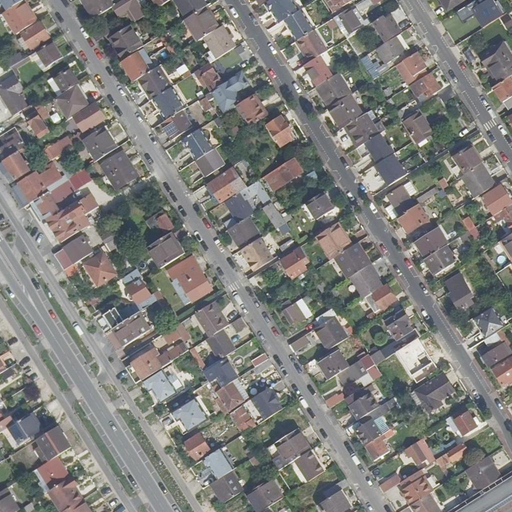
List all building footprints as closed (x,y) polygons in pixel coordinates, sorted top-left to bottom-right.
[(82,0),(94,19),(112,8),(124,0),(82,0)] [(144,0),(124,0),(112,8),(118,17),(127,11),(134,24),(146,16),(140,7),(146,3),(144,0)] [(152,0),(158,9),(171,0),(152,0)] [(173,0),(186,20),(206,8),(207,7),(202,0),(173,0)] [(271,0),(266,4),(271,12),(273,11),(281,24),(286,21),(302,11),(305,9),(301,3),(297,6),(292,0),(271,0)] [(325,0),(334,13),(352,1),(351,0),(325,0)] [(400,6),(396,0),(390,0),(390,1),(395,9),(400,6)] [(440,0),(448,12),(466,0),(440,0)] [(484,27),(503,15),(492,0),(490,0),(474,10),(484,27)] [(492,0),(503,15),(504,17),(509,13),(500,0),(492,0)] [(31,16),(33,15),(24,1),(4,14),(17,35),(36,23),(31,16)] [(206,8),(214,21),(216,19),(208,6),(207,7),(206,8)] [(206,8),(186,20),(200,42),(204,39),(219,29),(214,21),(206,8)] [(363,30),(352,12),(350,9),(334,19),(347,40),(351,37),(363,30)] [(356,10),(352,12),(363,30),(367,27),(356,10)] [(300,40),(315,31),(302,11),(286,21),(292,30),(293,29),(295,33),(300,40)] [(383,17),(373,23),(386,44),(397,37),(400,35),(403,33),(392,17),(386,20),(383,17)] [(41,25),(24,35),(33,49),(50,39),(41,25)] [(112,38),(111,38),(119,51),(118,52),(123,60),(144,47),(131,26),(112,38)] [(236,48),(223,27),(219,29),(204,39),(213,52),(205,57),(210,65),(236,48)] [(165,33),(170,40),(176,36),(172,29),(165,33)] [(315,31),(300,40),(297,42),(304,52),(305,51),(308,55),(312,62),(320,57),(328,52),(315,31)] [(108,32),(96,40),(99,46),(111,38),(112,38),(108,32)] [(170,60),(179,55),(170,40),(165,33),(159,37),(166,48),(164,50),(170,60)] [(457,37),(461,44),(468,40),(463,33),(457,37)] [(397,37),(406,52),(410,50),(400,35),(397,37)] [(351,37),(347,40),(360,60),(364,58),(351,37)] [(406,52),(397,37),(386,44),(377,50),(386,65),(406,52)] [(347,40),(340,45),(353,65),(360,60),(347,40)] [(37,52),(47,67),(47,68),(62,58),(52,42),(37,52)] [(482,63),(505,48),(502,44),(479,58),(482,63)] [(482,63),(485,68),(488,67),(500,84),(510,78),(511,76),(511,58),(505,48),(482,63)] [(163,49),(154,56),(157,61),(167,55),(163,49)] [(37,52),(32,55),(42,70),(47,67),(37,52)] [(418,53),(403,62),(404,63),(413,78),(428,68),(418,53)] [(135,82),(150,73),(138,54),(124,63),(135,82)] [(184,81),(192,75),(179,55),(170,60),(184,81)] [(7,63),(10,69),(22,62),(18,56),(7,63)] [(360,60),(374,81),(390,70),(386,65),(377,71),(367,56),(364,58),(360,60)] [(10,69),(15,76),(18,73),(16,69),(30,60),(28,57),(22,62),(10,69)] [(333,78),(320,57),(312,62),(305,67),(318,87),(333,78)] [(407,82),(413,78),(404,63),(398,68),(407,82)] [(213,92),(223,86),(210,65),(192,75),(195,80),(198,78),(204,87),(209,85),(213,92)] [(488,67),(485,68),(497,86),(500,84),(488,67)] [(64,94),(77,86),(80,85),(70,69),(54,78),(55,79),(64,94)] [(431,73),(411,86),(415,93),(420,102),(421,102),(441,89),(431,73)] [(241,74),(223,86),(213,92),(226,114),(237,107),(239,106),(242,104),(235,94),(248,86),(241,74)] [(333,78),(318,87),(316,88),(329,109),(350,95),(352,95),(338,74),(333,78)] [(0,85),(0,91),(1,92),(3,97),(15,116),(21,112),(28,108),(19,94),(24,91),(24,90),(15,76),(0,85)] [(497,86),(495,87),(509,111),(511,109),(511,81),(510,78),(500,84),(497,86)] [(64,94),(55,79),(49,83),(58,98),(64,94)] [(70,121),(82,113),(80,109),(89,104),(88,104),(77,86),(64,94),(58,98),(56,99),(57,100),(70,121)] [(154,100),(168,121),(183,111),(189,107),(181,93),(178,95),(174,87),(154,100)] [(452,89),(440,97),(445,104),(457,96),(452,89)] [(418,103),(420,102),(415,93),(412,95),(418,103)] [(262,104),(256,95),(242,104),(239,106),(247,120),(250,118),(254,125),(266,118),(259,106),(262,104)] [(350,95),(329,109),(342,130),(345,128),(364,116),(350,95)] [(213,109),(207,99),(200,103),(206,113),(213,109)] [(108,119),(97,103),(82,113),(92,128),(108,119)] [(269,116),(262,104),(259,106),(266,118),(269,116)] [(41,139),(51,132),(38,111),(34,106),(33,105),(28,108),(21,112),(26,120),(28,118),(41,139)] [(247,120),(239,106),(237,107),(250,128),(254,125),(250,118),(247,120)] [(51,132),(56,129),(43,108),(38,111),(51,132)] [(400,122),(403,121),(411,115),(407,108),(395,115),(400,122)] [(205,118),(209,125),(219,118),(213,109),(206,113),(208,117),(205,118)] [(411,115),(403,121),(417,144),(434,133),(419,110),(411,115)] [(193,128),(183,111),(168,121),(162,124),(173,141),(193,128)] [(358,149),(366,144),(380,135),(367,114),(364,116),(345,128),(358,149)] [(288,124),(273,134),(282,147),(293,140),(289,134),(293,132),(288,124)] [(84,141),(97,162),(118,149),(105,128),(86,139),(84,141)] [(64,153),(84,141),(86,139),(82,132),(70,141),(68,138),(58,144),(64,153)] [(197,133),(183,141),(188,149),(190,147),(198,161),(213,152),(207,142),(204,144),(197,133)] [(0,150),(0,155),(4,162),(25,149),(27,147),(19,135),(13,139),(15,142),(0,150)] [(55,159),(64,153),(58,144),(58,143),(48,150),(55,159)] [(358,149),(355,151),(360,158),(371,151),(366,144),(358,149)] [(482,165),(483,164),(473,148),(455,159),(465,175),(482,165)] [(0,164),(0,168),(10,185),(30,172),(22,157),(28,154),(25,149),(4,162),(0,164)] [(253,150),(248,153),(252,159),(257,156),(253,150)] [(213,152),(198,161),(196,162),(206,178),(210,175),(214,181),(225,174),(221,168),(224,166),(214,151),(213,152)] [(387,152),(366,166),(376,181),(397,167),(387,152)] [(123,153),(102,167),(117,190),(138,177),(123,153)] [(295,159),(265,178),(275,193),(304,174),(295,159)] [(20,185),(31,203),(41,197),(68,180),(66,176),(62,178),(53,165),(38,174),(37,174),(20,185)] [(482,196),(496,187),(482,165),(465,175),(462,177),(477,199),(482,196)] [(226,203),(248,189),(234,167),(225,174),(226,176),(210,186),(222,205),(226,203)] [(78,174),(84,185),(91,181),(84,170),(78,174)] [(59,245),(90,226),(84,216),(97,209),(89,195),(61,213),(57,206),(64,202),(62,199),(84,185),(78,174),(68,180),(41,197),(52,214),(43,219),(47,225),(56,240),(59,245)] [(441,175),(436,178),(443,189),(448,186),(441,175)] [(249,218),(258,213),(249,200),(257,194),(266,208),(273,203),(260,181),(248,189),(226,203),(235,217),(225,224),(229,231),(249,218)] [(409,182),(402,186),(409,197),(415,193),(409,182)] [(495,216),(501,212),(511,205),(511,202),(500,184),(496,187),(482,196),(495,216)] [(387,196),(396,211),(399,215),(400,216),(415,207),(409,197),(402,186),(387,196)] [(417,199),(420,204),(439,191),(436,187),(417,199)] [(439,191),(420,204),(419,204),(420,206),(399,219),(409,234),(427,223),(453,206),(443,189),(439,191)] [(323,194),(307,204),(318,221),(333,211),(323,194)] [(52,214),(41,197),(31,203),(28,205),(38,222),(43,219),(52,214)] [(266,208),(264,209),(277,229),(286,223),(283,219),(273,203),(266,208)] [(511,205),(501,212),(511,228),(511,205)] [(457,211),(453,206),(427,223),(430,228),(457,211)] [(387,217),(390,221),(399,215),(396,211),(387,217)] [(163,212),(147,222),(154,233),(161,229),(165,234),(173,228),(163,212)] [(290,214),(283,219),(286,223),(286,224),(294,219),(290,214)] [(474,240),(481,237),(472,216),(465,219),(474,240)] [(104,217),(90,226),(59,245),(57,246),(60,253),(69,268),(93,253),(85,240),(109,225),(104,217)] [(249,218),(229,231),(238,245),(258,233),(249,218)] [(353,247),(338,224),(317,238),(331,261),(335,259),(353,247)] [(56,240),(47,225),(42,228),(51,243),(56,240)] [(117,226),(112,229),(117,237),(122,234),(117,226)] [(446,247),(449,245),(438,229),(416,243),(426,259),(446,247)] [(171,233),(148,248),(161,269),(185,254),(171,233)] [(511,234),(503,240),(511,254),(511,234)] [(299,244),(295,237),(279,247),(284,254),(299,244)] [(121,244),(118,238),(106,245),(111,252),(116,249),(119,254),(125,250),(121,244)] [(242,251),(255,272),(278,258),(273,249),(269,251),(261,239),(242,251)] [(126,241),(121,244),(125,250),(131,259),(136,256),(126,241)] [(349,280),(351,278),(370,266),(372,265),(358,244),(353,247),(335,259),(349,280)] [(51,250),(65,271),(69,268),(60,253),(57,246),(51,250)] [(446,247),(426,259),(436,275),(456,262),(446,247)] [(301,248),(294,252),(296,255),(284,262),(294,279),(306,270),(304,266),(310,262),(301,248)] [(103,254),(86,266),(99,287),(117,275),(103,254)] [(179,279),(194,302),(212,291),(191,258),(168,273),(173,281),(178,278),(179,279)] [(373,294),(383,287),(370,266),(351,278),(365,299),(366,299),(373,294)] [(123,279),(143,311),(158,301),(144,280),(138,270),(123,279)] [(316,271),(310,274),(317,285),(323,281),(316,271)] [(459,275),(446,284),(453,293),(450,295),(461,313),(472,306),(471,303),(475,300),(459,275)] [(188,305),(194,302),(179,279),(173,283),(188,305)] [(329,291),(323,281),(317,285),(323,294),(329,291)] [(373,294),(366,299),(376,315),(397,301),(388,286),(374,295),(373,294)] [(334,289),(329,292),(340,310),(345,307),(334,289)] [(86,303),(89,309),(103,300),(99,294),(86,303)] [(162,299),(158,302),(172,324),(178,321),(173,313),(171,313),(162,299)] [(297,304),(306,320),(313,316),(303,300),(297,304)] [(284,312),(293,306),(290,302),(281,308),(284,312)] [(214,303),(211,305),(221,321),(225,319),(214,303)] [(307,320),(306,320),(297,304),(296,304),(293,306),(284,312),(292,325),(299,320),(301,324),(307,320)] [(221,321),(211,305),(196,315),(211,338),(223,331),(229,327),(225,319),(221,321)] [(483,331),(488,339),(496,334),(498,333),(507,327),(493,306),(475,318),(479,325),(480,325),(484,331),(483,331)] [(113,330),(135,316),(129,307),(118,315),(115,310),(104,317),(113,330)] [(399,341),(371,359),(376,366),(390,358),(402,350),(419,340),(421,338),(405,311),(387,323),(399,341)] [(135,316),(113,330),(124,347),(150,330),(139,313),(135,316)] [(242,318),(231,325),(237,333),(248,327),(242,318)] [(329,351),(348,339),(335,318),(318,328),(315,330),(329,351)] [(307,328),(310,333),(315,330),(318,328),(315,323),(307,328)] [(182,325),(177,328),(183,338),(188,335),(182,325)] [(176,327),(164,335),(171,345),(182,338),(176,327)] [(356,334),(351,327),(347,330),(351,337),(356,334)] [(307,328),(287,340),(290,346),(305,337),(310,333),(307,328)] [(220,362),(236,351),(223,331),(211,338),(207,341),(220,362)] [(488,339),(485,341),(489,348),(501,341),(496,334),(488,339)] [(310,344),(305,337),(290,346),(295,353),(310,344)] [(429,356),(419,340),(402,350),(406,357),(414,369),(422,364),(421,361),(429,356)] [(190,351),(185,343),(161,358),(155,349),(133,364),(144,380),(190,351)] [(490,369),(511,354),(505,344),(483,358),(490,369)] [(204,372),(208,369),(195,348),(190,351),(204,372)] [(329,381),(338,375),(349,368),(339,352),(320,365),(329,381)] [(253,362),(256,368),(269,360),(265,354),(253,362)] [(361,361),(349,368),(338,375),(345,386),(360,378),(365,387),(382,376),(381,375),(376,366),(371,359),(369,356),(367,357),(361,361)] [(414,369),(406,357),(404,359),(410,369),(408,370),(409,372),(414,369)] [(376,366),(381,375),(391,369),(390,367),(394,364),(390,358),(376,366)] [(439,371),(449,364),(446,358),(436,365),(439,371)] [(508,363),(495,372),(504,386),(507,384),(508,387),(511,384),(511,358),(508,362),(508,363)] [(238,379),(239,379),(227,360),(205,374),(210,382),(211,383),(218,379),(224,388),(232,383),(238,379)] [(256,368),(254,369),(258,375),(272,366),(269,360),(256,368)] [(170,367),(144,383),(150,392),(154,390),(162,403),(177,393),(171,385),(174,383),(171,377),(175,375),(170,367)] [(443,374),(416,392),(422,402),(430,414),(441,407),(438,403),(440,402),(455,392),(443,374)] [(232,383),(245,402),(250,399),(238,379),(232,383)] [(220,398),(229,412),(245,402),(232,383),(224,388),(217,393),(220,398)] [(418,405),(422,402),(416,392),(411,395),(418,405)] [(263,393),(246,404),(249,410),(266,399),(263,393)] [(361,400),(356,393),(346,399),(352,409),(359,421),(380,408),(371,393),(361,400)] [(339,397),(327,404),(330,410),(342,402),(339,397)] [(196,398),(173,413),(186,434),(209,420),(196,398)] [(216,401),(226,417),(230,414),(229,412),(220,398),(216,401)] [(269,412),(272,417),(291,405),(288,400),(269,412)] [(391,410),(387,404),(380,408),(359,421),(362,427),(361,427),(364,430),(358,434),(366,447),(383,436),(374,422),(391,410)] [(230,414),(244,435),(250,431),(255,428),(242,407),(230,414)] [(465,408),(453,415),(456,420),(455,421),(460,429),(464,436),(478,428),(476,425),(473,420),(465,408)] [(0,411),(0,433),(9,428),(4,420),(5,419),(0,411)] [(30,414),(40,430),(44,428),(34,412),(30,414)] [(40,430),(30,414),(10,427),(20,443),(40,430)] [(456,420),(453,415),(446,420),(455,433),(460,429),(455,421),(456,420)] [(72,448),(58,426),(37,440),(41,446),(36,450),(45,465),(58,457),(72,448)] [(267,449),(281,470),(297,460),(311,451),(312,450),(299,429),(267,449)] [(408,432),(416,444),(421,441),(413,429),(408,432)] [(392,430),(383,436),(366,447),(375,462),(389,453),(383,442),(388,439),(389,440),(395,436),(392,430)] [(244,435),(251,446),(257,442),(250,431),(244,435)] [(201,435),(187,444),(197,460),(211,451),(201,435)] [(431,453),(423,441),(423,440),(421,441),(416,444),(406,450),(412,460),(417,457),(420,462),(432,455),(431,453)] [(436,461),(457,447),(454,442),(444,449),(442,447),(431,453),(432,455),(434,457),(436,461)] [(463,444),(457,447),(436,461),(441,468),(452,461),(453,464),(469,453),(463,444)] [(231,472),(235,470),(221,449),(203,460),(209,469),(210,468),(218,480),(231,472)] [(311,451),(297,460),(301,467),(316,458),(311,451)] [(257,456),(251,460),(255,466),(261,462),(257,456)] [(71,478),(58,457),(45,465),(36,471),(44,482),(46,481),(52,490),(71,478)] [(428,466),(436,461),(434,457),(426,463),(428,466)] [(489,457),(467,471),(480,492),(500,480),(491,466),(494,464),(489,457)] [(480,492),(448,511),(494,511),(511,501),(511,471),(500,480),(480,492)] [(243,492),(231,472),(218,480),(211,485),(223,504),(243,492)] [(402,491),(411,506),(430,495),(432,494),(433,493),(432,492),(434,491),(432,489),(431,490),(425,480),(427,479),(425,477),(422,478),(419,472),(401,483),(405,489),(402,491)] [(76,489),(77,488),(78,487),(72,477),(71,478),(52,490),(50,491),(62,511),(63,511),(83,500),(84,499),(79,491),(78,492),(76,489)] [(249,495),(260,511),(261,511),(283,498),(271,480),(249,495)] [(323,494),(327,500),(341,491),(349,486),(345,480),(323,494)] [(384,494),(395,487),(391,481),(380,487),(384,494)] [(0,511),(16,511),(20,510),(7,489),(0,493),(0,511)] [(341,491),(327,500),(319,505),(323,511),(343,511),(351,507),(341,491)] [(432,494),(430,495),(440,511),(446,511),(443,506),(441,507),(432,494)] [(440,511),(430,495),(411,506),(414,511),(440,511)] [(83,500),(63,511),(87,511),(85,509),(88,507),(83,500)]
